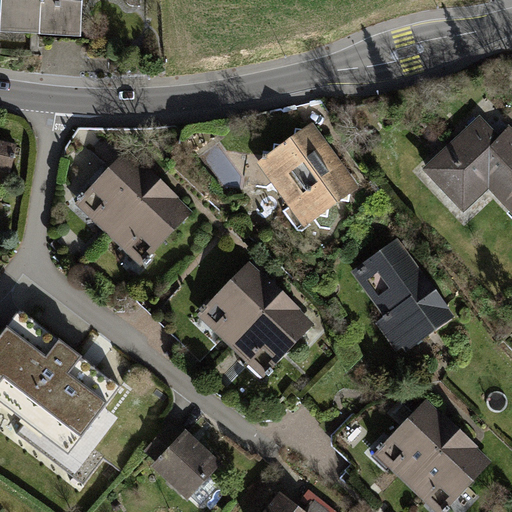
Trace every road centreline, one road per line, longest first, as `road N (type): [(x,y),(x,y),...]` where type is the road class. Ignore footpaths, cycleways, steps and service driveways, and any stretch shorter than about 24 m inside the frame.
road 1 (residential): [(52,101),(29,264),(277,453)]
road 2 (secondary): [(52,101),(226,94),(511,23)]
